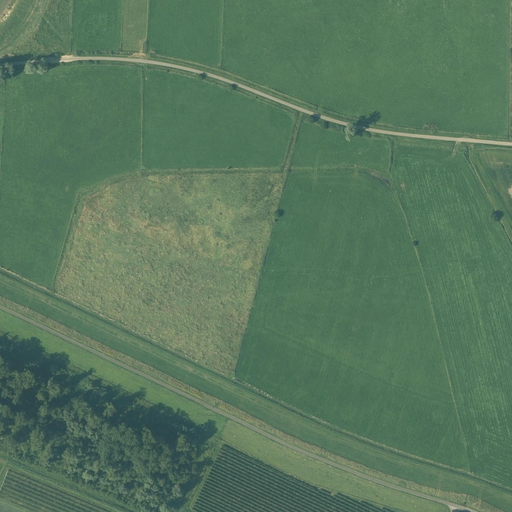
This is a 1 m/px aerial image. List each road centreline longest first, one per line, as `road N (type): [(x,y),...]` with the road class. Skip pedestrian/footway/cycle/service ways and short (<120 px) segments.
road 1 (unclassified): [(511,144),(341,123),(162,63),(0,64)]
road 2 (unclassified): [(456,505),(318,457),(0,306)]
